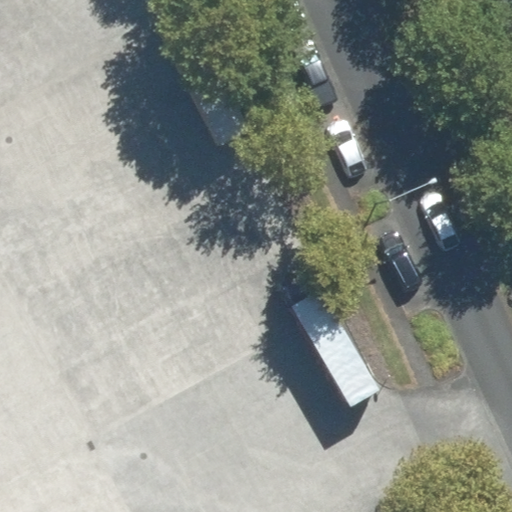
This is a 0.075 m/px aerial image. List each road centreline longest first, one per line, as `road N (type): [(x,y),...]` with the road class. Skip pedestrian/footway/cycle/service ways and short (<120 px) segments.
road 1 (unclassified): [(511,382),(334,0)]
road 2 (unknown): [(0,101),(176,87)]
